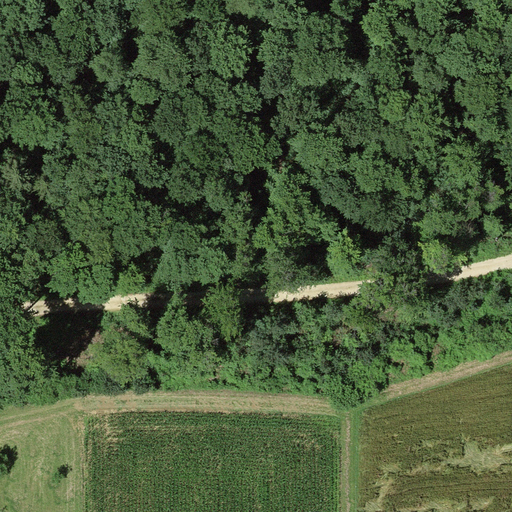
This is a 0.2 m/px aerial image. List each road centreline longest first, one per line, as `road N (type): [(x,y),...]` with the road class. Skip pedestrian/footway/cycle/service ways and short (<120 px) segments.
road 1 (track): [(0,318),(227,289),(380,285),(511,257)]
road 2 (track): [(340,0),(370,33),(335,113),(276,168),(179,296)]
road 3 (track): [(511,98),(415,66),(370,33),(373,0)]
